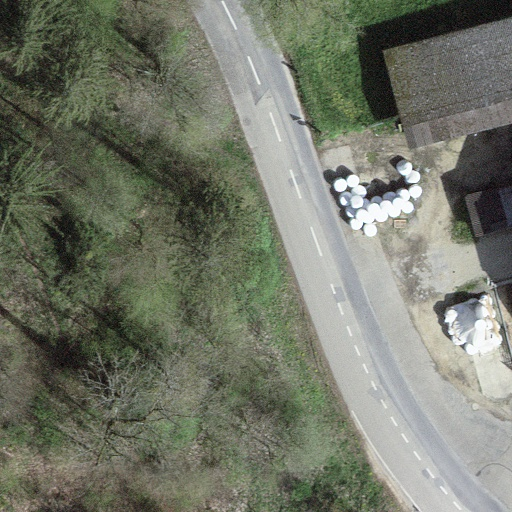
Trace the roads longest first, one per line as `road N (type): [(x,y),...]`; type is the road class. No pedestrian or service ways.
road 1 (tertiary): [(464,511),(376,388),(220,0)]
road 2 (track): [(435,479),(341,494),(304,511)]
